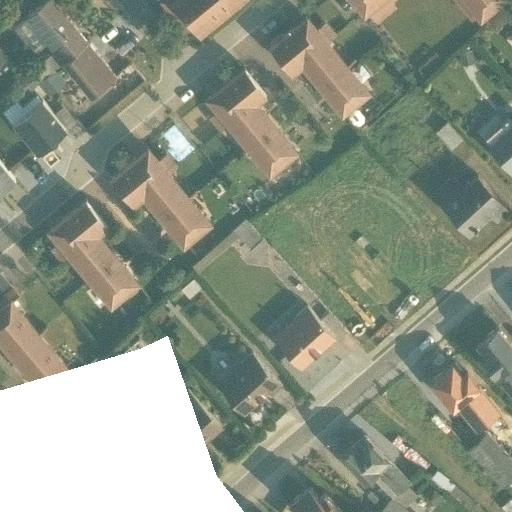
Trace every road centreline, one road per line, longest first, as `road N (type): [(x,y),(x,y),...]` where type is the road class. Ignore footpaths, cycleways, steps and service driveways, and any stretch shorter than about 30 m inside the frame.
road 1 (residential): [(222,511),(511,256)]
road 2 (residential): [(0,243),(184,72)]
